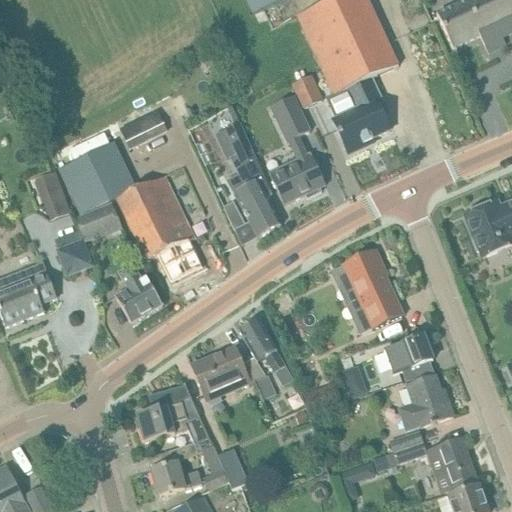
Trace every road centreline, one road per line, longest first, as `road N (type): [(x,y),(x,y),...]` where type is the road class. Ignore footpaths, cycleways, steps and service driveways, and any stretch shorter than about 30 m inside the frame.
road 1 (unclassified): [(82,410),(104,382),(256,275),(404,190)]
road 2 (residential): [(511,474),(404,190)]
